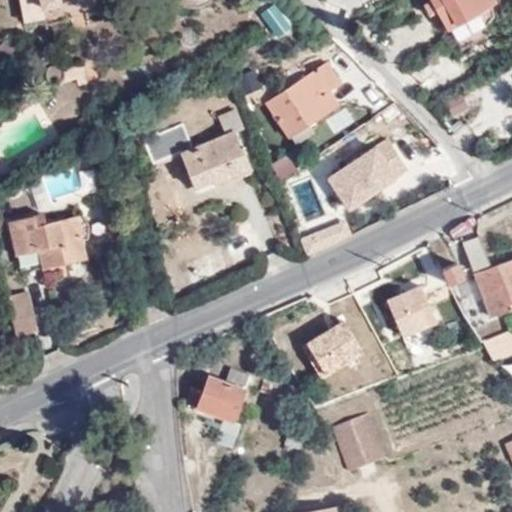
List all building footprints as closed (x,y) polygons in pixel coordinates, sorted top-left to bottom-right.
[(42,19),(40,9),(37,0),(19,0),(24,22),(42,19)] [(37,0),(40,9),(59,5),(57,0),(37,0)] [(433,0),(449,27),(494,0),(433,0)] [(273,5),(263,16),(280,32),(290,21),(273,5)] [(345,83),(330,60),(267,102),(289,137),(339,104),(332,92),(345,83)] [(180,150),(181,152),(191,148),(182,122),(142,137),(151,161),(180,150)] [(191,148),(181,152),(194,185),(222,174),(223,176),(247,166),(234,131),(191,148)] [(388,140),(327,180),(348,212),(409,172),(388,140)] [(164,170),(173,196),(193,189),(184,163),(164,170)] [(75,214),(82,238),(89,236),(83,213),(75,214)] [(8,224),(17,256),(38,251),(45,249),(50,266),(87,256),(82,238),(75,214),(43,223),(35,226),(32,217),(8,224)] [(40,215),(32,217),(35,226),(43,223),(40,215)] [(488,259),(477,233),(463,238),(473,266),(488,259)] [(38,251),(42,268),(50,266),(45,249),(38,251)] [(38,251),(17,256),(22,274),(42,268),(38,251)] [(511,298),(511,259),(476,273),(493,314),(510,308),(507,300),(511,298)] [(466,277),(458,263),(444,270),(451,285),(466,277)] [(436,313),(425,288),(390,302),(402,332),(421,324),(421,319),(436,313)] [(27,292),(5,298),(14,338),(35,332),(27,292)] [(342,323),(305,345),(325,378),(361,356),(342,323)] [(511,350),(511,332),(511,331),(485,341),(487,342),(496,358),(511,350)] [(229,366),(228,370),(223,381),(209,376),(203,394),(191,389),(184,405),(232,421),(247,377),(249,373),(229,366)] [(333,425),(344,454),(354,468),(386,456),(368,412),(333,425)] [(344,454),(351,469),(354,468),(344,454)]
